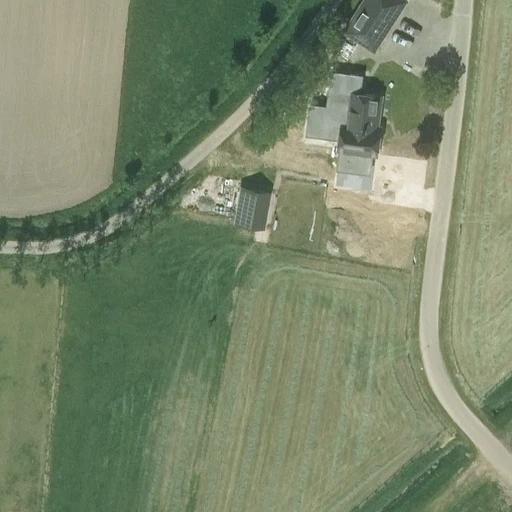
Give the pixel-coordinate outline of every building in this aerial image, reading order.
[(407,0),(366,0),(346,35),(378,52),(407,0)] [(305,131),(341,136),(343,123),(346,123),(350,92),(358,93),(360,82),(362,70),(330,66),(325,101),(309,99),(305,131)] [(346,123),(343,123),(341,136),(340,150),(370,154),(376,154),(380,128),(377,128),(382,90),(372,89),(373,84),(360,82),(358,93),(350,92),(346,123)] [(370,154),(340,150),(338,164),(369,167),(370,154)] [(261,227),(268,192),(242,187),(235,222),(261,227)]
